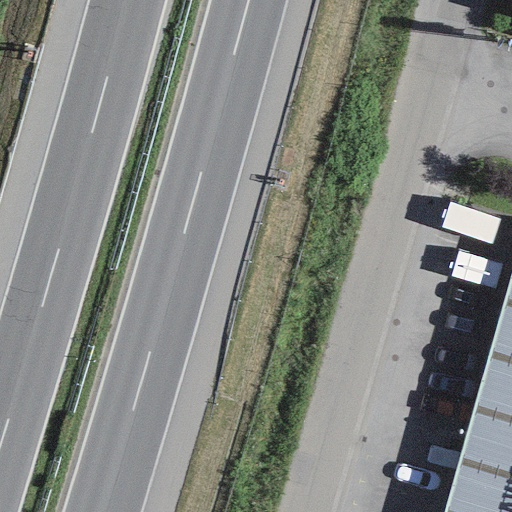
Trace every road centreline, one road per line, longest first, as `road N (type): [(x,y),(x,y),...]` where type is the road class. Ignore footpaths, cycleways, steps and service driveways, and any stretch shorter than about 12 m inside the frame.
road 1 (unclassified): [(438,0),(290,511)]
road 2 (motorway): [(107,511),(250,0)]
road 3 (motorway): [(131,0),(0,464)]
